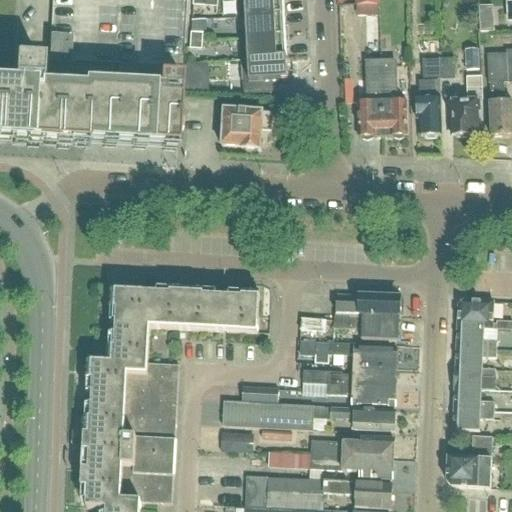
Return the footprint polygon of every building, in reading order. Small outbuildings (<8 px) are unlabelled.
[(0,0),(0,142),(87,147),(87,143),(176,148),(180,79),(158,78),(157,90),(79,86),(79,90),(39,88),(40,66),(15,65),(18,0),(0,0)] [(205,9),(205,1),(195,0),(193,0),(193,8),(205,9)] [(283,0),(244,0),(246,20),(284,18),(283,0)] [(378,7),(377,0),(356,0),(356,8),(378,7)] [(284,18),(246,20),(247,41),(286,39),(284,18)] [(494,34),(494,23),(480,24),(481,35),(494,34)] [(191,43),(203,44),(203,36),(191,35),(191,43)] [(49,62),(69,63),(71,40),(50,38),(49,62)] [(247,41),(241,41),(242,63),(287,61),(286,39),(247,41)] [(202,52),(203,44),(191,43),(190,51),(202,52)] [(465,53),(466,72),(480,72),(479,52),(465,53)] [(493,88),(494,101),(490,101),(492,140),(511,138),(511,103),(510,104),(508,104),(507,86),(511,85),(511,52),(506,53),(506,57),(488,57),(489,88),(493,88)] [(288,83),(287,61),(242,63),(244,97),(280,95),(279,84),(288,83)] [(423,80),(441,79),(440,61),(422,62),(423,80)] [(454,61),(440,61),(441,79),(442,79),(442,82),(455,81),(454,61)] [(384,140),(382,63),(368,64),(369,104),(359,104),(359,138),(359,140),(363,140),(363,142),(369,144),(373,142),(373,140),(376,140),(376,141),(378,141),(378,140),(384,140)] [(397,63),(382,63),(384,140),(389,140),(391,140),(395,140),(395,141),(400,143),(406,141),(406,139),(409,139),(409,137),(408,137),(408,103),(397,103),(397,63)] [(479,114),(480,114),(483,114),(481,82),(467,83),(468,103),(452,104),(453,139),(456,139),(456,141),(469,140),(469,139),(472,138),(471,136),(480,136),(479,114)] [(441,100),(436,100),(435,87),(419,87),(419,102),(416,102),(417,122),(421,122),(421,139),(426,139),(426,142),(437,141),(437,139),(442,139),(441,100)] [(264,116),(224,113),(222,150),(242,151),(242,152),(245,152),(249,157),(255,157),(259,153),(262,154),(263,133),(271,134),(272,117),(264,117),(264,116)] [(149,367),(149,362),(151,331),(259,337),(261,297),(243,296),(243,302),(205,300),(205,294),(171,292),(171,298),(112,295),(111,313),(117,313),(115,351),(109,351),(108,367),(89,366),(88,384),(94,384),(92,423),(86,422),(85,441),(90,441),(89,474),(83,474),(82,491),(88,492),(86,511),(141,511),(142,506),(173,508),(180,369),(149,367)] [(401,306),(395,299),(395,300),(360,299),(337,298),(338,318),(399,320),(400,320),(400,307),(401,306)] [(485,331),(485,332),(511,333),(511,324),(497,324),(497,327),(494,327),(495,305),(464,303),(459,308),(458,330),(485,331)] [(399,320),(338,318),(334,317),(334,333),(355,334),(355,333),(362,333),(362,343),(387,344),(398,344),(399,320)] [(327,323),(301,321),(300,333),(326,334),(327,323)] [(458,350),(498,352),(498,343),(484,343),(485,332),(485,331),(458,330),(458,350)] [(355,358),(355,370),(398,372),(399,352),(356,350),(356,347),(330,346),(329,357),(355,358)] [(497,361),(498,352),(458,350),(457,370),(456,370),(455,371),(484,372),(484,360),(497,361)] [(398,372),(355,370),(354,380),(348,379),(348,378),(329,377),(329,375),(304,374),(303,387),(327,388),(397,391),(398,372)] [(455,371),(455,392),(483,393),(483,381),(497,381),(497,372),(484,372),(455,371)] [(511,379),(501,381),(503,395),(511,393),(511,379)] [(397,391),(327,388),(327,398),(348,398),(348,397),(353,397),(353,408),(396,410),(397,391)] [(280,393),(243,391),(243,405),(279,406),(280,393)] [(454,412),(495,413),(496,405),(482,404),(483,393),(455,392),(455,393),(454,412)] [(242,429),(313,432),(314,411),(224,407),(223,430),(242,431),(242,429)] [(396,414),(331,412),(331,421),(351,422),(351,420),(355,420),(354,433),(395,435),(396,414)] [(454,412),(454,434),(481,435),(481,422),(495,422),(495,413),(454,412)] [(293,434),(263,433),(262,441),(292,442),(293,434)] [(253,457),(254,437),(222,435),(221,455),(253,457)] [(492,492),(493,463),(494,439),(473,438),(472,462),(449,461),(448,486),(452,491),(492,492)] [(312,459),(394,463),(395,442),(363,440),(362,447),(312,444),(312,458),(312,459)] [(269,472),(342,474),(342,475),(361,476),(361,482),(393,484),(394,463),(312,459),(312,458),(270,457),(269,472)] [(247,511),(263,511),(325,511),(327,484),(248,480),(247,511)] [(391,511),(392,488),(381,487),(331,485),(330,497),(349,498),(349,491),(354,491),(354,511),(391,511)]
